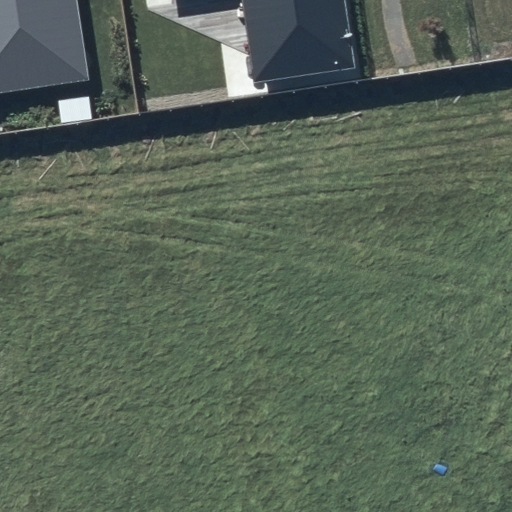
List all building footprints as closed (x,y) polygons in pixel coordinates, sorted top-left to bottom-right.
[(0,0),(0,93),(88,79),(77,0),(0,0)] [(244,0),(257,80),(345,67),(335,0),(244,0)] [(374,181),(338,101),(260,135),(294,210),(244,232),(271,291),(259,296),(305,400),(365,374),(372,390),(457,353),(402,231),(415,226),(392,173),(374,181)] [(0,338),(125,321),(113,239),(61,247),(58,225),(86,221),(77,165),(0,176),(0,338)] [(54,385),(0,392),(0,511),(119,511),(184,503),(173,420),(62,435),(54,385)]
